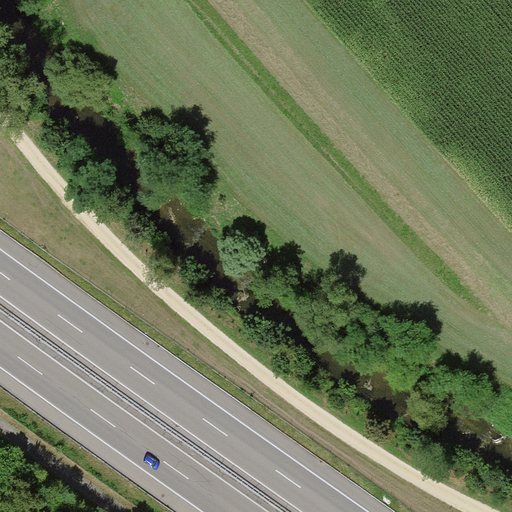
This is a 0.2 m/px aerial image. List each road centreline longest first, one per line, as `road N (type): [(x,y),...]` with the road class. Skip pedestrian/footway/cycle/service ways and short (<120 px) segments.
road 1 (track): [(473,511),(341,437),(181,313),(95,233),(0,112)]
road 2 (motorway): [(338,511),(0,267)]
road 3 (motorway): [(0,344),(234,511)]
road 4 (track): [(110,511),(0,433)]
